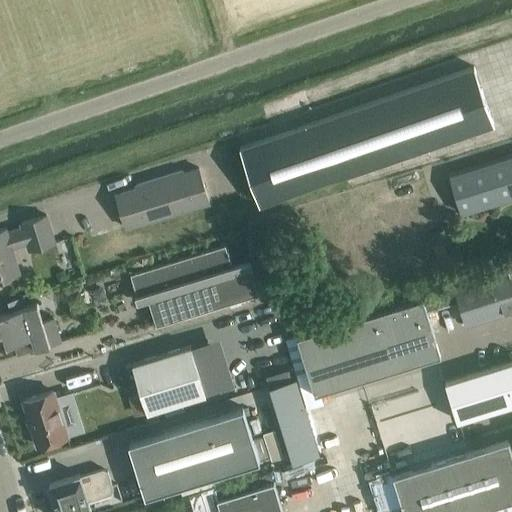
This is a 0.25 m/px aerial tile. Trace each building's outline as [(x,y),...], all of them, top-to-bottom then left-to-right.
[(259,204),(381,162),(493,123),(474,66),(239,147),(259,204)] [(511,154),(449,174),(461,213),(511,197),(511,154)] [(209,201),(205,187),(199,168),(184,172),(183,170),(135,185),(136,187),(115,193),(126,227),(209,201)] [(29,249),(36,247),(55,241),(46,214),(21,222),(22,227),(7,232),(6,227),(0,228),(0,276),(0,277),(19,271),(12,246),(27,242),(29,249)] [(156,324),(175,318),(258,292),(250,266),(234,272),(225,244),(130,273),(139,302),(148,299),(156,324)] [(467,325),(511,310),(511,280),(511,279),(508,269),(455,286),(459,299),(467,325)] [(452,276),(419,286),(422,297),(426,310),(459,299),(455,286),(452,276)] [(426,310),(422,297),(296,335),(313,391),(439,353),(426,310)] [(37,302),(0,313),(0,323),(6,343),(32,335),(36,348),(61,340),(54,316),(42,320),(37,302)] [(147,411),(166,405),(206,393),(191,345),(132,363),(147,411)] [(457,420),(511,403),(511,360),(445,381),(457,420)] [(298,386),(271,394),(292,462),(319,454),(304,405),(298,386)] [(53,390),(23,399),(38,445),(67,436),(53,390)] [(252,472),(248,463),(260,460),(243,406),(128,442),(145,495),(179,485),(182,494),(252,472)] [(465,511),(469,511),(511,497),(511,452),(508,438),(393,474),(404,511),(465,511)] [(87,511),(91,511),(88,499),(110,492),(113,487),(108,470),(103,468),(80,475),(80,473),(49,483),(57,511),(56,511),(55,511),(87,511)] [(220,511),(283,511),(274,481),(217,498),(220,511)]
